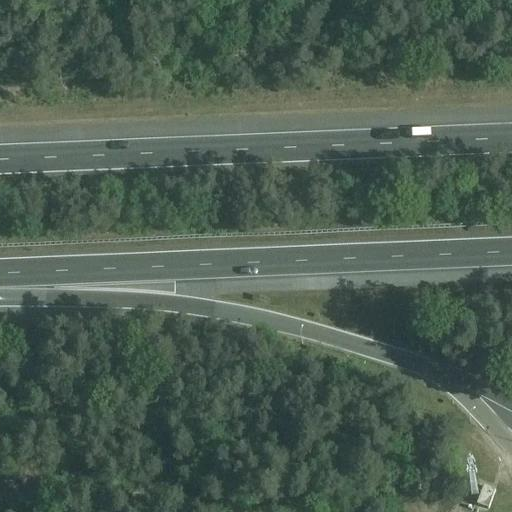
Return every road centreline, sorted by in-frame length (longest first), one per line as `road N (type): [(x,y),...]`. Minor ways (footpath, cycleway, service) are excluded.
road 1 (motorway): [(511,137),(0,160)]
road 2 (motorway): [(0,274),(511,251)]
road 3 (motorway): [(0,280),(246,316),(420,365)]
road 4 (track): [(0,496),(117,493),(213,511)]
